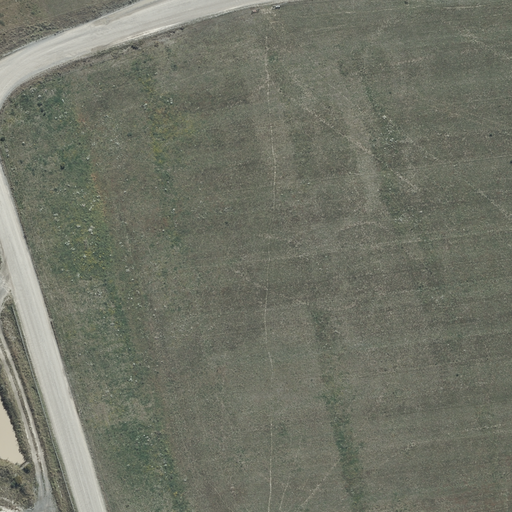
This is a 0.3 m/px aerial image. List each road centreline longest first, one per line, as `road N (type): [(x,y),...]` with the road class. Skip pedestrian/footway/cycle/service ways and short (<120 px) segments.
road 1 (track): [(93,511),(0,202)]
road 2 (track): [(0,87),(34,62),(200,0)]
